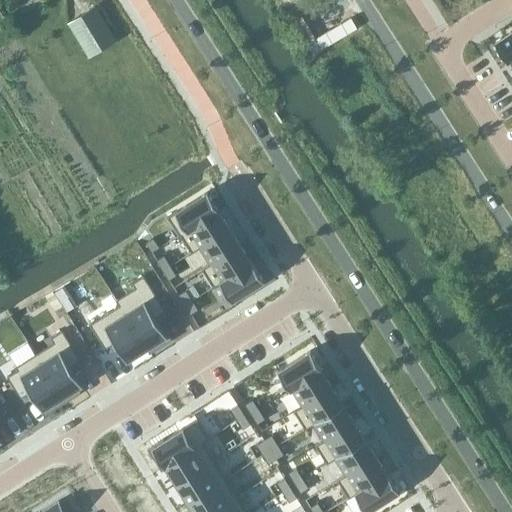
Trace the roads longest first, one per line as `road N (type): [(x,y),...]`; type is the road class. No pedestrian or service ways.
road 1 (tertiary): [(178,0),(504,511)]
road 2 (residential): [(67,444),(315,293)]
road 3 (tertiary): [(511,232),(362,0)]
road 4 (residential): [(459,511),(315,293)]
road 5 (residential): [(511,155),(446,44),(510,0)]
road 6 (residential): [(315,293),(241,175)]
